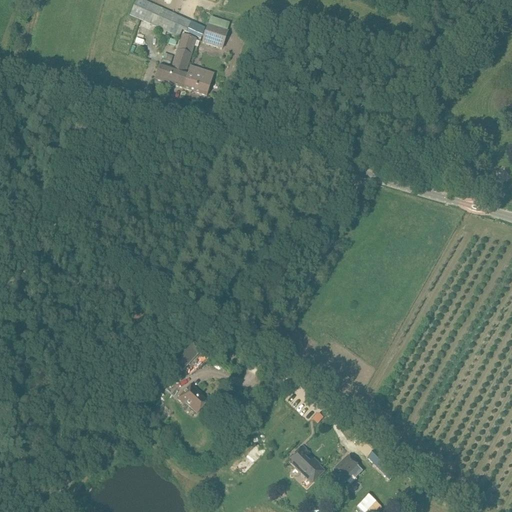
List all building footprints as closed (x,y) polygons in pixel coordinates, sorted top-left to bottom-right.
[(204,30),(176,17),(138,0),(137,0),(131,15),(180,37),(182,31),(201,39),(204,30)] [(227,33),(208,26),(202,43),(222,50),(227,33)] [(188,75),(185,74),(196,40),(183,35),(171,70),(169,69),(171,63),(162,60),(156,81),(183,90),(188,75)] [(190,68),(188,75),(183,90),(206,97),(213,75),(190,68)] [(191,343),(173,363),(182,372),(200,352),(191,343)] [(191,386),(184,393),(178,400),(184,405),(185,404),(197,414),(207,403),(195,393),(197,391),(191,386)] [(303,447),(296,454),(289,461),(299,471),(312,484),(324,472),(319,467),(320,466),(309,455),(310,454),(303,447)] [(381,455),(376,451),(368,459),(373,464),(381,455)] [(273,463),(262,452),(242,472),(253,483),(273,463)] [(349,457),(336,469),(346,479),(351,474),(356,479),(363,472),(358,467),(349,457)] [(386,477),(395,468),(389,463),(381,472),(386,477)] [(361,511),(368,511),(378,501),(370,494),(357,508),(361,511)]
